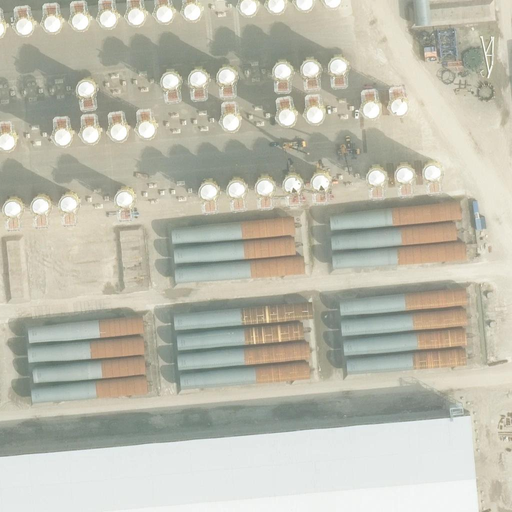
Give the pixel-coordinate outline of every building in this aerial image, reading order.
[(495,219),(511,218),(511,188),(496,189),(497,208),(494,208),(495,219)] [(346,218),(348,247),(456,239),(455,225),(450,226),(448,207),(454,207),(453,193),(400,197),(400,199),(365,202),(343,204),(345,218),(346,218)] [(456,263),(237,282),(246,381),(465,362),(456,263)] [(503,322),(504,335),(511,334),(511,305),(502,307),(503,322)] [(181,325),(227,323),(226,314),(180,315),(181,325)] [(167,319),(121,321),(121,331),(168,329),(167,319)] [(144,377),(145,381),(153,383),(239,379),(207,371),(204,371),(186,366),(187,363),(186,363),(186,360),(179,360),(179,363),(177,369),(184,369),(184,375),(171,371),(170,378),(164,376),(165,374),(159,372),(162,362),(162,358),(152,355),(139,356),(139,365),(147,367),(144,377)] [(478,511),(469,412),(0,452),(0,511),(478,511)]
